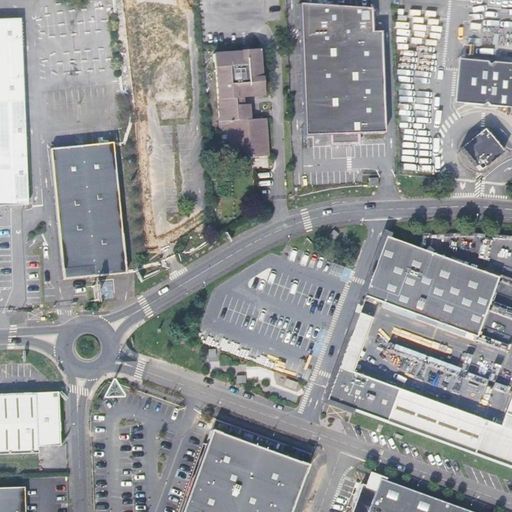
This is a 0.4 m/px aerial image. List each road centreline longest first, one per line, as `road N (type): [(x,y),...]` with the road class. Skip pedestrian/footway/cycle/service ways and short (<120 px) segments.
road 1 (unclassified): [(511,209),(377,209),(306,220),(125,317)]
road 2 (unclassified): [(122,362),(342,443)]
road 3 (unclassified): [(342,443),(511,505)]
road 4 (unclassified): [(81,511),(82,364)]
